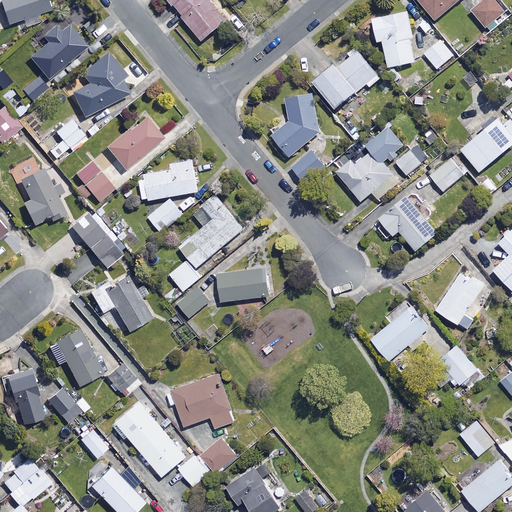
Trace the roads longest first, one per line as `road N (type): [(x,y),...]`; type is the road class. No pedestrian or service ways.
road 1 (residential): [(343,268),(206,103)]
road 2 (residential): [(206,103),(329,0)]
road 3 (residential): [(206,103),(120,0)]
